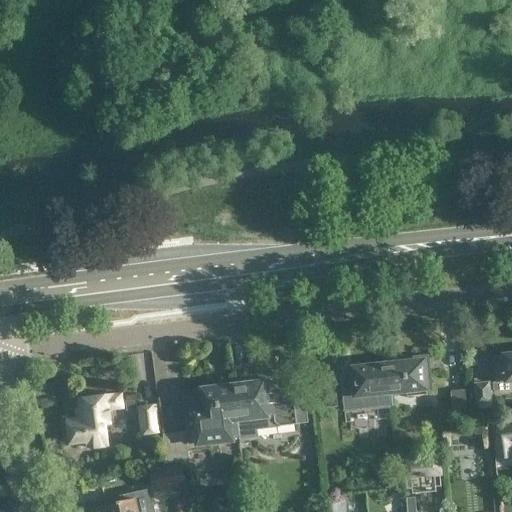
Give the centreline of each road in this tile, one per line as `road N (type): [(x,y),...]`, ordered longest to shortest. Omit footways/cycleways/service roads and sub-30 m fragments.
road 1 (secondary): [(511,235),(0,302)]
road 2 (residential): [(0,353),(511,293)]
road 3 (residential): [(36,511),(0,353)]
